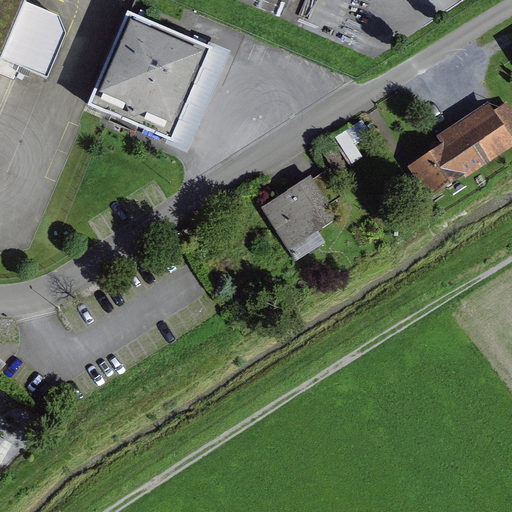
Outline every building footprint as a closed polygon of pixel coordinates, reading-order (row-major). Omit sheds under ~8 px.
[(41,0),(0,0),(0,82),(6,85),(15,63),(58,82),(77,34),(69,16),(40,4),(41,0)] [(224,49),(136,15),(99,108),(187,143),(224,49)] [(495,112),(489,104),(468,118),(437,139),(442,147),(411,168),(431,199),(466,175),(469,179),(511,150),(511,137),(509,132),(511,129),(511,107),(509,103),(495,112)] [(336,139),(326,146),(344,175),(355,168),(336,139)] [(316,183),(313,179),(264,211),(298,263),(327,244),(319,232),(340,219),(334,211),(352,199),(334,171),(316,183)]
